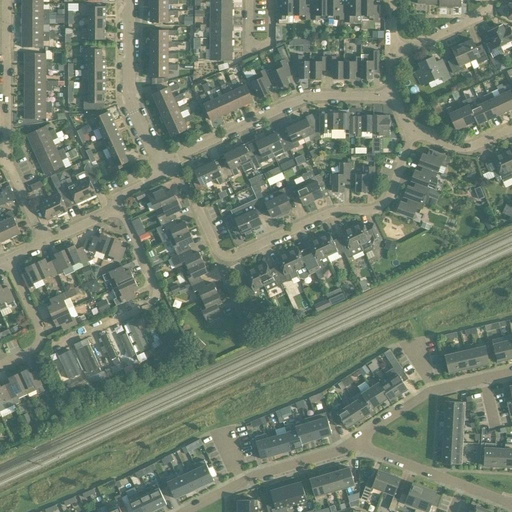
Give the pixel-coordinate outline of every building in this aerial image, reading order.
[(177,0),(150,0),(150,10),(168,10),(168,4),(178,4),(177,0)] [(276,20),(287,20),(287,24),(294,24),(294,15),(293,0),(282,0),(283,4),(276,4),(276,20)] [(293,0),(294,15),(300,15),(300,20),(311,20),(311,4),(305,4),(304,0),(293,0)] [(316,0),(316,5),(311,4),(311,20),(321,20),(321,19),(327,19),(327,0),(316,0)] [(344,5),(338,5),(338,0),(327,0),(327,19),(335,19),(335,20),(342,20),(342,22),(342,27),(344,27),(344,5)] [(350,0),(350,5),(344,5),(344,27),(346,27),(346,22),(354,22),(354,24),(361,24),(361,20),(361,0),(350,0)] [(372,0),(361,0),(361,20),(368,20),(378,20),(379,4),(372,4),(372,0)] [(22,4),(22,15),(49,15),(49,10),(43,10),(43,4),(22,4)] [(89,6),(89,18),(105,18),(105,6),(89,6)] [(232,17),(232,6),(210,6),(210,17),(232,17)] [(177,10),(168,10),(150,10),(150,22),(168,22),(168,15),(177,15),(177,10)] [(22,15),(22,25),(43,26),(43,20),(49,20),(49,15),(22,15)] [(210,17),(210,27),(232,28),(232,17),(210,17)] [(105,28),(105,18),(89,18),(89,28),(105,28)] [(22,25),(22,36),(49,36),(49,31),(43,31),(43,26),(22,25)] [(511,32),(510,27),(503,30),(501,26),(488,32),(493,42),(487,45),(492,56),(502,52),(500,46),(511,41),(511,42),(511,41),(511,32)] [(210,32),(210,39),(231,39),(232,28),(210,27),(206,27),(200,27),(200,31),(206,31),(206,32),(210,32)] [(105,40),(105,28),(89,28),(89,29),(82,29),(82,39),(89,39),(89,40),(105,40)] [(177,30),(168,30),(150,30),(150,42),(168,42),(168,35),(177,35),(177,30)] [(49,41),(49,36),(22,36),(22,47),(43,47),(43,41),(49,41)] [(210,39),(210,49),(231,50),(231,39),(210,39)] [(481,45),(476,47),(472,39),(461,44),(470,61),(475,59),(478,64),(488,60),(481,45)] [(177,42),(168,42),(150,42),(150,53),(168,53),(168,47),(177,47),(177,42)] [(466,67),(464,64),(470,61),(461,44),(451,49),(455,58),(447,62),(453,73),(466,67)] [(80,52),(83,52),(83,59),(105,59),(101,59),(101,49),(87,49),(87,46),(80,46),(80,52)] [(231,61),(231,50),(210,49),(210,61),(231,61)] [(368,50),(368,55),(361,55),(361,56),(361,72),(361,79),(372,79),(372,72),(379,72),(379,50),(368,50)] [(321,71),(327,71),(327,56),(327,52),(323,52),(323,56),(317,56),(317,62),(310,62),(310,78),(321,78),(321,71)] [(24,53),(24,65),(52,65),(52,60),(45,59),(45,53),(24,53)] [(177,53),(168,53),(150,53),(150,65),(168,65),(168,58),(177,58),(177,53)] [(310,62),(303,62),(303,55),(293,55),(293,71),(299,71),(299,78),(310,78),(310,62)] [(344,62),(337,62),(337,56),(327,56),(327,71),(333,71),(333,78),(344,78),(344,62)] [(355,72),(361,72),(361,56),(351,56),(351,62),(344,62),(344,78),(355,79),(355,72)] [(442,59),(435,62),(432,57),(419,64),(421,69),(414,72),(420,86),(441,76),(444,82),(451,78),(442,59)] [(88,60),(88,70),(105,70),(105,59),(83,59),(83,60),(88,60)] [(285,86),(285,85),(289,83),(285,75),(291,73),(285,59),(275,64),(278,69),(273,71),(269,70),(266,71),(271,82),(275,80),(278,88),(280,87),(281,88),(283,88),(284,88),(285,87),(285,86)] [(24,65),(24,75),(45,75),(45,70),(52,70),(52,65),(24,65)] [(177,65),(168,65),(150,65),(150,76),(168,76),(168,70),(177,70),(177,65)] [(265,69),(256,74),(246,78),(251,89),(254,88),(259,98),(269,93),(266,85),(272,83),(271,82),(266,71),(265,69)] [(105,81),(105,70),(88,70),(82,70),(82,81),(83,81),(105,81)] [(24,75),(24,86),(52,86),(58,86),(58,81),(45,81),(45,75),(24,75)] [(231,81),(235,90),(242,106),(253,101),(245,85),(240,88),(236,79),(231,81)] [(105,92),(105,81),(83,81),(83,92),(88,92),(105,92)] [(177,83),(168,88),(168,87),(152,94),(157,105),(173,98),(170,92),(179,88),(177,83)] [(221,86),(224,95),(232,111),(242,106),(235,90),(229,93),(225,84),(221,86)] [(503,87),(506,92),(500,95),(507,111),(511,108),(511,95),(510,91),(507,85),(503,87)] [(24,86),(24,97),(45,97),(45,91),(52,91),(52,86),(24,86)] [(210,91),(214,99),(221,115),(232,111),(224,95),(218,97),(215,89),(210,91)] [(189,91),(173,98),(157,105),(162,115),(178,108),(175,103),(189,96),(191,94),(189,91)] [(88,92),(88,96),(84,96),(84,109),(100,109),(100,107),(105,107),(105,92),(88,92)] [(500,95),(494,98),(491,93),(487,94),(497,116),(507,111),(500,95)] [(200,96),(203,104),(211,120),(221,115),(214,99),(208,102),(204,94),(200,96)] [(486,101),(480,104),(487,120),(497,116),(487,94),(484,96),(486,101)] [(24,97),(24,108),(52,108),(52,103),(45,103),(45,97),(24,97)] [(480,104),(474,107),(470,98),(466,100),(477,125),(487,120),(480,104)] [(436,114),(442,111),(437,100),(431,103),(436,114)] [(464,107),(459,110),(466,126),(475,121),(477,125),(466,100),(462,102),(464,107)] [(186,104),(178,108),(162,115),(166,126),(182,118),(180,113),(189,109),(186,104)] [(446,109),(448,114),(456,130),(466,126),(459,110),(453,112),(451,107),(446,109)] [(52,113),(52,108),(24,108),(24,119),(45,119),(45,113),(52,113)] [(94,118),(98,128),(113,121),(108,111),(94,118)] [(331,133),(331,129),(338,129),(338,113),(319,113),(319,133),(331,133)] [(338,129),(345,130),(345,133),(355,133),(355,116),(349,116),(349,113),(338,113),(338,129)] [(305,117),(306,119),(296,123),(303,139),(308,136),(310,140),(321,136),(319,133),(316,125),(317,125),(312,114),(305,117)] [(191,115),(182,119),(182,118),(166,126),(171,136),(187,129),(184,123),(193,119),(191,115)] [(361,115),(361,116),(355,116),(355,133),(355,135),(365,136),(365,132),(372,132),(372,115),(361,115)] [(379,138),(379,136),(389,136),(389,115),(383,115),(372,115),(372,132),(372,138),(379,138)] [(118,131),(113,121),(98,128),(103,138),(118,131)] [(298,141),(303,139),(296,123),(288,127),(287,125),(280,128),(290,150),(300,145),(298,141)] [(91,124),(81,128),(81,129),(84,134),(86,133),(86,134),(94,130),(91,124)] [(26,135),(31,145),(56,133),(54,129),(48,131),(45,126),(26,135)] [(275,157),(278,155),(290,150),(280,128),(273,131),(274,133),(265,137),(272,153),(273,152),(275,157)] [(103,138),(107,148),(122,141),(118,131),(103,138)] [(58,138),(56,133),(31,145),(36,155),(55,146),(52,141),(58,138)] [(267,155),(272,153),(265,137),(255,142),(259,150),(254,153),(259,164),(269,159),(267,155)] [(107,159),(107,160),(127,151),(122,141),(107,148),(112,157),(107,159)] [(241,165),(244,172),(254,167),(255,170),(260,167),(259,164),(254,153),(253,151),(248,153),(244,145),(234,150),(241,165)] [(36,155),(40,164),(65,153),(63,148),(57,151),(55,146),(36,155)] [(317,148),(309,151),(312,158),(320,154),(317,148)] [(511,148),(503,152),(511,171),(511,172),(511,148)] [(236,167),(241,165),(234,150),(225,154),(225,153),(218,156),(219,158),(228,179),(239,174),(236,167)] [(422,166),(422,167),(437,172),(440,165),(446,167),(449,157),(428,150),(426,155),(422,154),(418,165),(422,166)] [(127,151),(107,160),(110,166),(107,168),(110,173),(127,165),(126,163),(128,162),(124,152),(127,151)] [(511,172),(511,171),(503,152),(492,157),(496,165),(492,170),(497,182),(502,180),(503,182),(511,178),(511,172)] [(67,158),(65,153),(40,164),(45,175),(64,166),(61,160),(67,158)] [(303,154),(295,157),(297,163),(306,160),(303,154)] [(211,181),(217,178),(220,185),(229,180),(228,179),(219,158),(213,160),(214,161),(204,166),(211,181)] [(280,164),(283,170),(296,164),(293,158),(280,164)] [(339,163),(339,175),(330,175),(330,184),(332,184),(332,191),(343,191),(344,184),(351,184),(351,163),(339,163)] [(208,188),(206,183),(211,181),(204,166),(194,170),(188,173),(197,192),(208,188)] [(270,185),(275,183),(276,187),(286,184),(281,166),(265,171),(270,185)] [(363,167),(363,175),(356,175),(356,192),(367,192),(367,185),(375,185),(375,167),(363,167)] [(437,178),(435,177),(437,172),(422,167),(420,172),(415,170),(411,181),(415,182),(430,188),(430,187),(436,190),(437,189),(437,178)] [(90,168),(84,171),(75,175),(78,181),(86,200),(96,195),(95,194),(101,191),(90,168)] [(323,196),(319,188),(325,185),(320,174),(314,177),(314,176),(304,180),(305,181),(304,181),(313,201),(323,196)] [(78,181),(73,183),(70,177),(60,182),(67,198),(72,196),(76,204),(86,200),(78,181)] [(32,191),(44,186),(41,180),(30,185),(32,191)] [(303,205),(313,201),(304,181),(289,188),(293,197),(294,199),(299,197),(303,205)] [(62,201),(67,198),(60,182),(55,184),(59,193),(49,198),(57,216),(67,212),(62,201)] [(430,188),(415,182),(413,188),(407,186),(404,197),(408,198),(423,204),(423,203),(427,205),(429,199),(428,196),(427,196),(430,188)] [(154,210),(162,207),(176,200),(172,190),(167,192),(165,186),(147,194),(154,210)] [(292,208),(287,200),(293,197),(289,188),(288,186),(272,193),(283,216),(289,213),(290,209),(292,208)] [(481,186),(475,188),(479,199),(485,197),(481,186)] [(277,218),(283,216),(272,193),(263,198),(261,192),(254,195),(258,202),(262,211),(267,209),(271,218),(273,217),(277,218)] [(47,221),(57,216),(49,198),(39,202),(47,221)] [(419,214),(423,204),(408,198),(406,204),(400,202),(396,212),(412,218),(414,212),(419,214)] [(163,225),(174,220),(176,219),(174,213),(181,210),(176,200),(162,207),(164,213),(157,216),(161,225),(163,225)] [(250,211),(245,214),(252,229),(254,228),(255,231),(261,228),(260,225),(262,224),(258,216),(263,213),(262,211),(258,202),(248,207),(250,211)] [(511,215),(511,205),(506,204),(503,212),(511,215)] [(6,213),(8,219),(3,221),(10,237),(20,233),(13,217),(15,217),(12,210),(6,213)] [(249,230),(252,229),(245,214),(240,216),(237,211),(227,216),(232,227),(238,225),(242,234),(244,233),(245,235),(251,232),(249,230)] [(141,241),(150,237),(141,217),(132,220),(141,241)] [(171,232),(174,238),(189,231),(184,221),(177,225),(174,220),(163,225),(167,234),(171,232)] [(3,221),(0,222),(0,241),(0,242),(10,237),(3,221)] [(362,222),(351,227),(363,251),(364,251),(367,252),(372,250),(373,246),(374,246),(373,244),(381,240),(374,224),(365,228),(362,222)] [(344,240),(340,242),(344,252),(347,258),(352,255),(352,256),(363,251),(351,227),(341,232),(344,240)] [(170,240),(173,246),(177,255),(188,250),(190,250),(187,244),(193,241),(189,231),(174,238),(170,240)] [(338,238),(332,241),(329,233),(318,237),(330,263),(341,257),(340,254),(344,252),(340,242),(338,238)] [(93,259),(95,253),(96,251),(105,254),(111,238),(101,234),(100,238),(93,236),(91,240),(86,238),(83,248),(88,261),(93,259)] [(324,277),(320,270),(321,270),(330,263),(318,237),(307,242),(310,248),(305,251),(306,253),(314,270),(314,269),(318,279),(324,277)] [(105,254),(115,258),(114,260),(120,263),(126,248),(119,245),(121,241),(111,238),(105,254)] [(387,239),(385,248),(395,250),(397,242),(387,239)] [(74,245),(65,249),(72,266),(81,262),(82,264),(88,261),(81,247),(76,250),(74,245)] [(286,252),(295,271),(296,271),(299,279),(301,278),(303,279),(308,277),(309,275),(310,274),(310,272),(314,270),(306,253),(305,251),(300,253),(297,247),(286,252)] [(75,271),(72,266),(65,249),(55,254),(57,258),(52,261),(58,275),(64,272),(65,276),(75,271)] [(175,268),(181,265),(185,263),(188,269),(203,262),(198,252),(191,256),(188,250),(177,255),(171,258),(175,268)] [(280,265),(274,268),(282,283),(292,279),(289,274),(295,271),(286,252),(276,257),(280,265)] [(52,277),(58,275),(52,261),(46,263),(44,259),(35,263),(42,279),(51,275),(52,277)] [(185,286),(186,288),(202,281),(200,275),(207,272),(203,262),(188,269),(191,275),(187,277),(190,283),(185,286)] [(264,286),(264,285),(267,291),(277,286),(282,283),(274,268),(269,270),(265,262),(255,267),(264,286)] [(33,283),(42,279),(35,263),(25,268),(27,272),(21,274),(28,288),(34,286),(33,283)] [(91,272),(97,274),(100,266),(94,264),(91,272)] [(108,280),(113,289),(134,279),(129,270),(125,272),(122,266),(103,275),(105,281),(108,280)] [(255,294),(253,290),(264,286),(255,267),(244,272),(246,275),(240,277),(249,296),(255,294)] [(87,282),(91,292),(100,288),(96,278),(87,282)] [(116,305),(122,303),(136,296),(134,291),(138,289),(134,279),(113,289),(117,298),(114,299),(116,305)] [(187,291),(192,289),(196,295),(199,293),(202,300),(217,293),(212,283),(205,286),(202,281),(186,288),(187,291)] [(349,283),(341,285),(344,296),(352,293),(349,283)] [(172,293),(173,294),(181,291),(178,284),(170,288),(170,289),(167,290),(169,295),(172,293)] [(0,285),(0,304),(7,301),(8,303),(14,301),(7,287),(2,289),(0,285)] [(48,307),(52,317),(74,307),(69,297),(80,293),(77,287),(63,293),(49,299),(52,305),(48,307)] [(328,293),(332,304),(345,299),(341,288),(328,293)] [(200,308),(208,325),(223,318),(217,305),(221,303),(217,293),(202,300),(205,306),(200,308)] [(317,312),(331,305),(328,298),(314,304),(317,312)] [(97,303),(101,312),(110,308),(106,299),(97,303)] [(77,323),(74,317),(78,316),(74,307),(52,317),(56,326),(61,324),(63,330),(77,323)] [(138,318),(128,323),(141,352),(151,347),(138,318)] [(118,331),(111,334),(121,357),(128,353),(118,331)] [(107,335),(100,338),(110,362),(118,358),(107,335)] [(507,359),(502,337),(492,340),(497,362),(507,359)] [(503,337),(502,337),(507,359),(511,358),(511,339),(504,342),(503,337)] [(144,353),(146,358),(156,353),(165,349),(160,340),(152,344),(154,348),(144,353)] [(85,346),(77,350),(88,374),(96,370),(85,346)] [(485,346),(475,349),(479,366),(489,364),(485,346)] [(475,349),(465,351),(469,368),(479,366),(475,349)] [(465,351),(454,353),(458,371),(469,368),(465,351)] [(458,371),(454,353),(444,356),(448,373),(458,371)] [(68,357),(60,361),(69,381),(77,378),(68,357)] [(385,373),(389,380),(399,394),(407,389),(398,374),(403,371),(395,358),(390,362),(394,368),(385,373)] [(104,371),(106,376),(123,369),(120,363),(104,371)] [(364,376),(370,372),(365,366),(359,370),(364,376)] [(44,391),(41,385),(35,371),(29,373),(27,369),(18,373),(27,394),(37,390),(38,394),(44,391)] [(89,384),(106,376),(104,371),(87,379),(89,384)] [(18,398),(27,394),(18,373),(8,378),(10,382),(5,385),(14,405),(20,402),(18,398)] [(354,382),(350,376),(342,382),(346,387),(354,382)] [(70,393),(89,384),(87,379),(78,383),(77,381),(67,385),(70,393)] [(390,400),(399,394),(389,380),(380,385),(379,383),(390,400)] [(370,389),(380,403),(388,398),(390,400),(379,383),(370,389)] [(0,411),(14,405),(5,385),(0,386),(0,411)] [(380,403),(370,389),(361,394),(372,411),(373,411),(371,409),(380,403)] [(354,402),(363,417),(372,411),(361,394),(360,392),(352,398),(354,402)] [(444,411),(464,413),(465,402),(445,401),(444,411)] [(363,417),(354,402),(346,407),(344,403),(342,404),(355,423),(363,417)] [(335,426),(343,422),(347,428),(355,423),(342,404),(329,412),(335,426)] [(444,422),(464,423),(464,413),(444,411),(444,422)] [(325,413),(315,416),(321,438),(332,435),(325,413)] [(315,416),(305,419),(311,441),(321,438),(315,416)] [(305,423),(296,426),(302,447),(301,444),(311,441),(305,419),(304,419),(305,423)] [(443,432),(463,433),(464,423),(444,422),(443,432)] [(292,450),(302,447),(296,426),(295,427),(296,430),(291,431),(289,425),(285,427),(287,433),(292,450)] [(443,443),(463,444),(463,433),(443,432),(443,443)] [(287,433),(276,436),(281,453),(292,450),(287,433)] [(271,456),(265,434),(254,437),(261,459),(271,456)] [(266,434),(265,434),(271,456),(281,453),(276,436),(267,438),(266,434)] [(443,443),(442,453),(462,454),(463,444),(443,443)] [(504,467),(505,444),(504,449),(495,448),(494,466),(504,467)] [(494,466),(495,448),(484,448),(483,466),(494,466)] [(462,454),(442,453),(441,463),(462,464),(462,454)] [(204,460),(194,464),(204,485),(214,481),(204,460)] [(194,490),(204,485),(194,464),(193,465),(195,469),(187,473),(194,490)] [(349,468),(340,470),(345,487),(354,485),(349,468)] [(334,490),(345,487),(340,470),(329,473),(334,490)] [(383,491),(389,474),(378,470),(372,487),(383,491)] [(175,499),(185,494),(175,473),(165,478),(175,499)] [(176,473),(175,473),(185,494),(194,490),(187,473),(178,477),(176,473)] [(329,473),(319,476),(325,498),(326,498),(325,493),(334,490),(329,473)] [(401,478),(389,474),(383,491),(394,495),(401,478)] [(325,498),(319,476),(309,479),(316,501),(325,498)] [(301,482),(291,485),(296,504),(306,501),(301,482)] [(408,496),(401,493),(399,500),(397,505),(403,508),(404,506),(415,510),(424,487),(412,483),(408,496)] [(157,484),(147,488),(156,509),(166,504),(157,484)] [(286,507),(296,504),(291,485),(280,488),(286,507)] [(365,487),(361,499),(367,501),(371,489),(365,487)] [(436,491),(424,487),(415,510),(414,511),(434,511),(437,507),(431,505),(436,491)] [(137,493),(145,511),(150,511),(156,509),(147,488),(137,493)] [(286,507),(280,488),(270,491),(275,510),(286,507)] [(145,511),(137,493),(127,497),(133,511),(145,511)] [(393,498),(388,509),(394,511),(399,500),(393,498)] [(358,499),(348,502),(349,507),(354,505),(358,507),(358,499)] [(237,511),(258,510),(257,500),(237,500),(237,511)]
